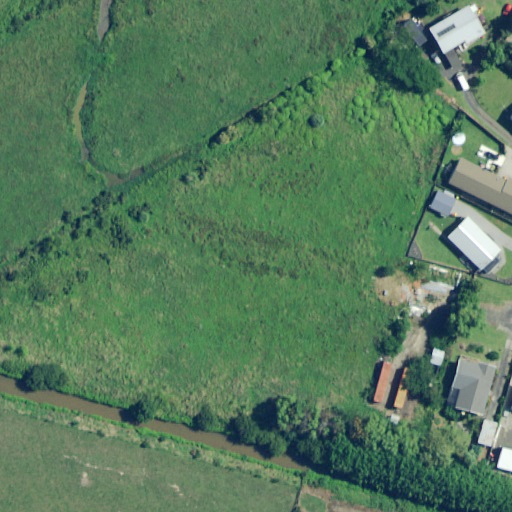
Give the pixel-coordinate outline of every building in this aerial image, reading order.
[(482,34),(466,6),(426,29),(440,53),(461,41),(463,45),(482,34)] [(499,178),(456,157),(444,182),(511,215),(511,179),(501,174),(499,178)] [(455,198),(436,190),(427,208),(446,217),(455,198)] [(498,250),(465,218),(446,238),(479,270),(498,250)] [(440,355),(429,353),(427,363),(438,366),(440,355)] [(463,372),(453,369),(446,394),(456,397),(452,408),(479,416),(492,369),(466,361),(463,372)] [(495,424),(481,420),(476,443),(489,446),(495,424)] [(511,436),(511,429),(500,425),(494,445),(508,449),(511,436)]
